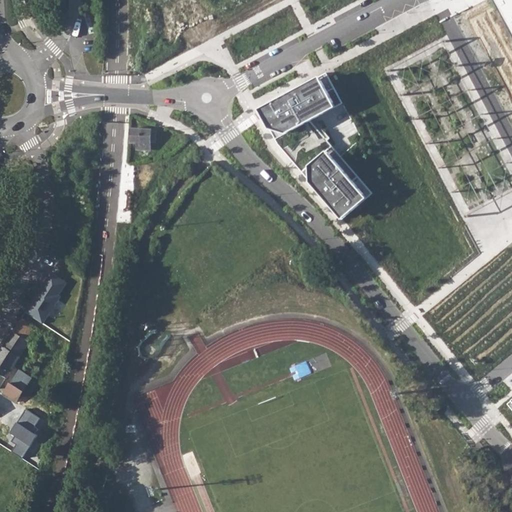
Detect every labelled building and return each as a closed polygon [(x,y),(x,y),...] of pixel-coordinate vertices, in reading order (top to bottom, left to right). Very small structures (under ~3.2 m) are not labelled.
[(511,0),(487,0),(511,49),(511,0)] [(322,80),(259,111),(269,131),(288,133),(336,108),(322,80)] [(131,128),(130,141),(137,142),(136,147),(149,148),(150,141),(154,141),(155,130),(151,130),(150,129),(131,128)] [(176,144),(166,146),(169,153),(177,150),(176,144)] [(330,153),(311,167),(311,183),(342,221),(367,199),(330,153)] [(314,270),(307,273),(310,281),(317,278),(314,270)] [(21,318),(0,349),(0,383),(33,334),(37,337),(41,331),(21,318)] [(309,361),(291,366),(295,379),(313,373),(309,361)] [(18,369),(3,393),(15,401),(31,377),(18,369)] [(0,433),(10,439),(20,420),(0,409),(0,433)] [(17,446),(14,453),(23,458),(26,451),(17,446)] [(97,494),(95,500),(106,503),(108,497),(97,494)]
